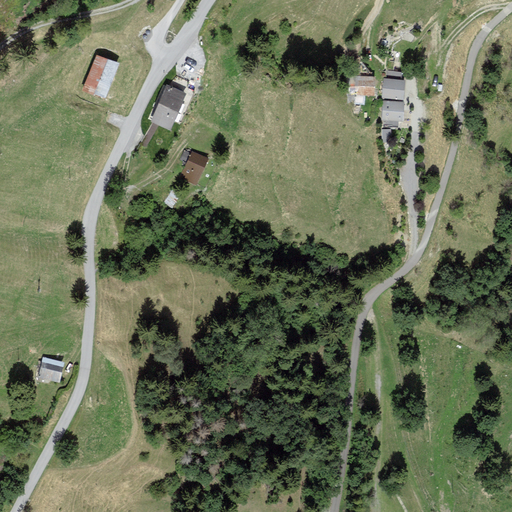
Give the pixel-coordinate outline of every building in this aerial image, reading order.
[(118,65),(96,57),(83,92),(105,100),(118,65)] [(354,94),(375,93),(375,74),(354,75),(354,94)] [(383,77),(383,97),(405,97),(405,78),(383,77)] [(186,95),(167,87),(151,123),(169,131),(186,95)] [(398,118),(405,118),(404,98),(382,99),(383,125),(399,125),(398,118)] [(208,160),(191,153),(179,180),(196,188),(208,160)] [(172,189),(165,202),(172,206),(179,193),(172,189)] [(40,377),(62,379),(64,357),(42,355),(40,377)]
